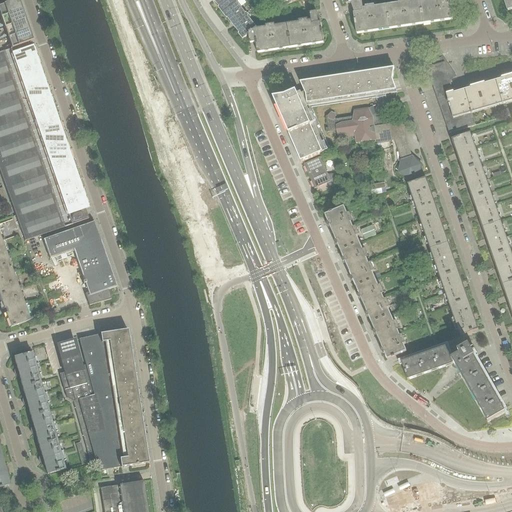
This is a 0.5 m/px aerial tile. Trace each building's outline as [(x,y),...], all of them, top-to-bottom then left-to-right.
[(213,0),(218,7),(222,12),(235,1),(234,0),(213,0)] [(416,0),(408,1),(408,0),(401,0),(399,1),(399,3),(374,6),(374,4),(366,6),(366,7),(362,8),(358,0),(356,0),(352,1),(353,2),(351,3),(355,14),(353,14),(356,34),(453,20),(450,0),(416,0)] [(511,0),(503,0),(507,11),(511,9),(511,0)] [(0,52),(32,42),(17,1),(0,6),(0,52)] [(255,30),(255,29),(255,27),(246,15),(247,14),(245,10),(243,12),(235,1),(222,12),(226,18),(227,17),(239,33),(238,33),(243,39),(248,35),(255,30)] [(310,14),(309,14),(310,20),(307,21),(307,19),(298,20),(299,22),(273,26),(273,24),(264,25),(265,28),(255,29),(255,30),(248,35),(249,38),(250,44),(255,43),(255,45),(256,45),(257,53),(324,43),(321,23),(319,23),(317,13),(316,13),(311,14),(310,14)] [(0,52),(0,171),(25,241),(88,219),(85,211),(89,209),(40,67),(33,47),(29,49),(27,44),(11,49),(0,52)] [(476,126),(472,110),(511,98),(511,72),(500,76),(500,80),(487,83),(485,81),(468,85),(468,89),(454,93),(454,92),(453,92),(449,80),(456,75),(442,57),(431,65),(431,66),(426,68),(427,69),(427,68),(431,78),(430,78),(430,79),(431,79),(434,88),(434,89),(435,89),(438,98),(437,98),(438,99),(441,109),(444,118),(449,134),(476,126)] [(396,90),(393,80),(394,70),(394,69),(389,70),(300,83),(305,93),(306,96),(307,105),(396,91),(396,90)] [(323,153),(296,92),(284,97),(273,99),(277,109),(275,109),(286,135),(288,134),(301,163),(323,153)] [(328,116),(327,116),(330,132),(337,131),(338,135),(340,139),(355,137),(356,143),(357,143),(357,142),(362,143),(371,141),(375,140),(376,141),(377,144),(391,142),(391,140),(394,140),(401,160),(400,160),(398,172),(407,181),(420,176),(421,165),(412,157),(399,119),(399,117),(396,118),(392,120),(380,121),(373,107),(375,106),(375,105),(368,109),(355,111),(354,117),(335,120),(335,116),(336,116),(335,115),(331,114),(330,113),(329,113),(330,114),(328,116)] [(462,169),(480,163),(470,134),(452,140),(457,154),(456,155),(458,160),(459,160),(462,169)] [(327,183),(329,189),(337,185),(335,174),(328,175),(320,158),(304,165),(314,189),(317,188),(317,189),(319,188),(318,187),(327,183)] [(472,198),(490,192),(480,163),(462,169),(467,183),(466,183),(468,188),(469,188),(472,198)] [(419,215),(436,209),(433,199),(434,199),(432,194),(431,194),(426,178),(408,184),(419,215)] [(386,188),(385,183),(371,186),(372,191),(376,190),(376,195),(383,194),(382,189),(386,188)] [(11,215),(2,189),(0,189),(0,196),(7,216),(11,215)] [(482,227),(500,221),(490,192),(472,198),(477,211),(476,212),(478,217),(479,216),(482,227)] [(340,252),(360,244),(344,207),(332,212),(328,213),(329,214),(325,216),(331,231),(331,232),(333,237),(334,237),(340,252)] [(442,226),(436,209),(419,215),(429,245),(447,239),(444,231),(445,231),(443,226),(442,226)] [(492,257),(510,251),(500,221),(482,227),(487,240),(486,240),(488,246),(489,245),(492,257)] [(108,290),(116,287),(100,241),(100,242),(93,223),(43,241),(50,260),(73,252),(83,282),(81,283),(82,285),(84,284),(87,293),(84,294),(88,306),(111,300),(108,290)] [(0,259),(9,256),(0,229),(0,259)] [(452,255),(447,239),(429,245),(440,275),(457,269),(454,260),(455,259),(453,254),(452,255)] [(375,280),(360,244),(340,252),(347,267),(349,273),(350,273),(356,288),(375,280)] [(503,286),(511,282),(511,255),(510,251),(492,257),(497,269),(496,269),(498,274),(503,286)] [(0,295),(21,288),(9,256),(0,259),(0,295)] [(440,275),(450,305),(467,299),(464,289),(464,288),(463,283),(462,284),(457,269),(440,275)] [(365,309),(372,324),(391,316),(375,280),(356,288),(363,303),(362,304),(365,310),(365,309)] [(511,313),(511,282),(503,286),(507,297),(506,297),(507,302),(508,302),(511,313)] [(21,288),(0,295),(0,299),(10,328),(29,321),(32,320),(29,313),(28,309),(21,288)] [(473,316),(467,299),(450,305),(461,336),(478,330),(475,321),(476,321),(474,316),(473,316)] [(407,352),(391,316),(372,324),(378,340),(380,345),(381,345),(388,360),(392,358),(393,358),(395,357),(407,352)] [(93,390),(94,390),(136,384),(128,331),(128,330),(99,335),(79,339),(93,390)] [(79,359),(74,341),(57,346),(62,364),(65,374),(60,376),(66,398),(73,402),(79,401),(91,397),(87,385),(82,367),(80,367),(78,359),(79,359)] [(450,356),(446,345),(399,361),(400,364),(402,364),(407,381),(455,364),(488,423),(505,413),(473,358),(474,357),(468,346),(450,356)] [(19,375),(22,387),(40,382),(32,353),(14,358),(17,370),(16,370),(15,372),(16,374),(17,375),(19,375)] [(49,411),(40,382),(22,387),(25,399),(24,400),(23,401),(24,404),(25,405),(27,404),(30,416),(49,411)] [(148,464),(136,384),(94,390),(95,396),(91,397),(79,401),(80,404),(81,407),(81,411),(82,414),(83,418),(84,421),(85,425),(86,428),(87,431),(87,432),(88,435),(89,439),(90,442),(91,445),(92,449),(93,452),(94,456),(95,459),(95,462),(95,463),(98,472),(119,468),(119,469),(148,464)] [(57,440),(49,411),(30,416),(34,428),(32,429),(31,430),(32,433),(33,434),(35,433),(38,446),(57,440)] [(65,470),(57,440),(38,446),(42,458),(40,458),(39,460),(40,462),(42,463),(43,463),(46,475),(65,470)] [(147,511),(143,482),(100,489),(102,502),(102,501),(104,511),(147,511)]
